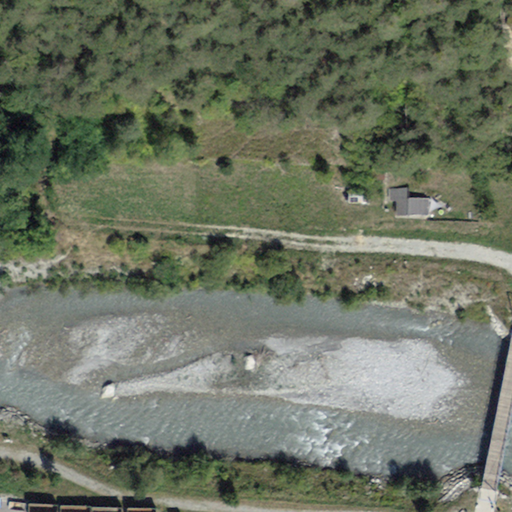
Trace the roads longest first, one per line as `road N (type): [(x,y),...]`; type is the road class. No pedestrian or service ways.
road 1 (track): [(511,262),(45,214)]
road 2 (track): [(488,486),(511,368)]
